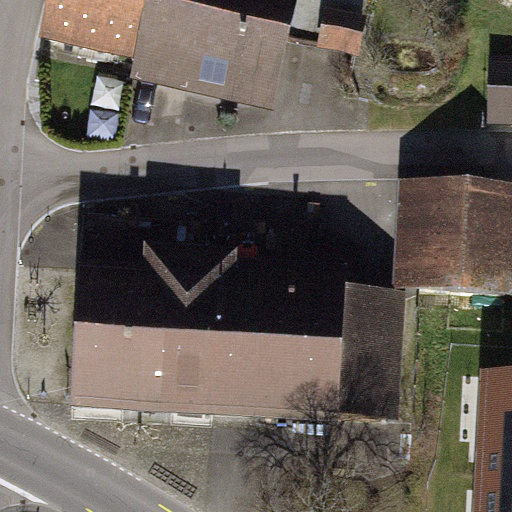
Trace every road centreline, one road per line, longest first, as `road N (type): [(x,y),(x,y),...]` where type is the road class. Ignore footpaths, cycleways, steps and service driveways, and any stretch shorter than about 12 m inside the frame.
road 1 (residential): [(511,161),(253,169),(0,196)]
road 2 (tertiary): [(123,511),(0,441)]
